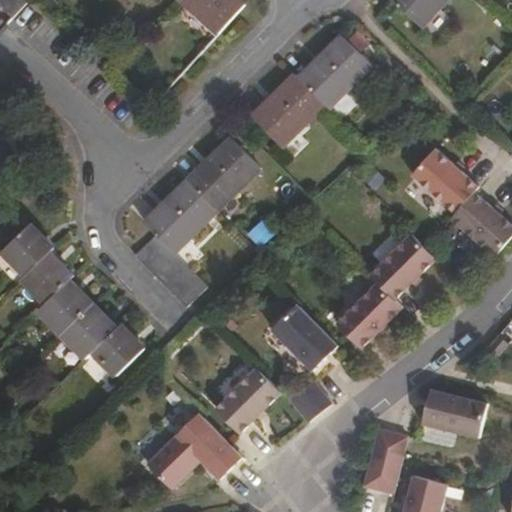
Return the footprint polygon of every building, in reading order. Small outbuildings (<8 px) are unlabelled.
[(0,9),(10,20),(28,0),(8,0),(0,9)] [(0,0),(0,9),(8,0),(0,0)] [(193,11),(204,0),(183,0),(183,1),(193,11)] [(207,24),(228,0),(204,0),(193,11),(207,24)] [(219,35),(246,5),(240,0),(228,0),(207,24),(219,35)] [(391,0),(422,29),(447,0),(391,0)] [(329,110),(371,67),(339,35),(297,77),(325,106),(329,110)] [(284,148),(325,106),(297,77),(294,74),(252,116),(284,148)] [(218,212),(260,170),(231,140),(188,181),(218,212)] [(471,186),(476,180),(458,165),(449,157),(431,142),(407,170),(452,208),(471,186)] [(460,161),(452,154),(449,157),(458,165),(460,161)] [(173,255),(218,212),(188,181),(145,224),(155,236),(165,247),(173,255)] [(490,202),(471,186),(452,208),(447,214),(493,253),(511,231),(511,220),(498,209),(490,202)] [(501,205),(493,199),(490,202),(498,209),(501,205)] [(51,253),(55,250),(30,224),(2,250),(26,276),(51,253)] [(416,271),(433,254),(409,230),(368,272),(375,278),(392,295),(408,279),(416,271)] [(144,268),(165,247),(155,236),(134,258),(144,268)] [(154,278),(175,257),(173,255),(165,247),(144,268),(154,278)] [(71,282),(75,278),(51,253),(26,276),(21,280),(46,306),(71,282)] [(165,289),(185,267),(175,257),(154,278),(165,289)] [(175,299),(196,277),(185,267),(165,289),(175,299)] [(412,282),(419,275),(416,271),(408,279),(412,282)] [(185,309),(208,289),(196,277),(175,299),(185,309)] [(383,319),(400,302),(392,295),(375,278),(335,320),(359,343),(375,327),(383,319)] [(63,336),(93,306),(71,282),(46,306),(39,312),(63,336)] [(335,341),(295,301),(269,326),(312,367),(335,341)] [(95,352),(117,330),(93,306),(63,336),(86,360),(95,352)] [(379,331),(386,323),(383,319),(375,327),(379,331)] [(146,348),(122,324),(117,330),(95,352),(118,375),(146,348)] [(497,354),(510,339),(501,332),(488,345),(497,354)] [(240,429),(280,386),(256,362),(214,403),(240,429)] [(330,399),(312,375),(289,394),(308,417),(330,399)] [(483,433),(492,399),(434,384),(425,418),(483,433)] [(220,475),(241,452),(197,409),(147,459),(172,484),(199,455),(220,475)] [(403,460),(410,431),(381,424),(373,454),(403,460)] [(395,489),(403,460),(373,454),(366,482),(395,489)] [(440,511),(449,479),(415,471),(404,511),(440,511)]
